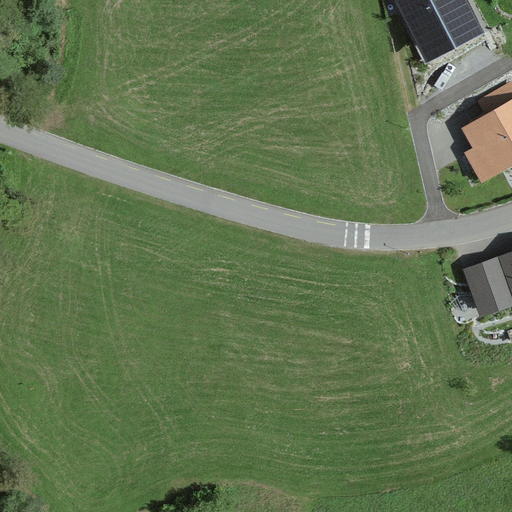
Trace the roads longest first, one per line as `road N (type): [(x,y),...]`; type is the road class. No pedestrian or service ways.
road 1 (residential): [(0,126),(173,189),(318,229),(403,238),(445,233)]
road 2 (residential): [(445,233),(415,110),(493,58)]
